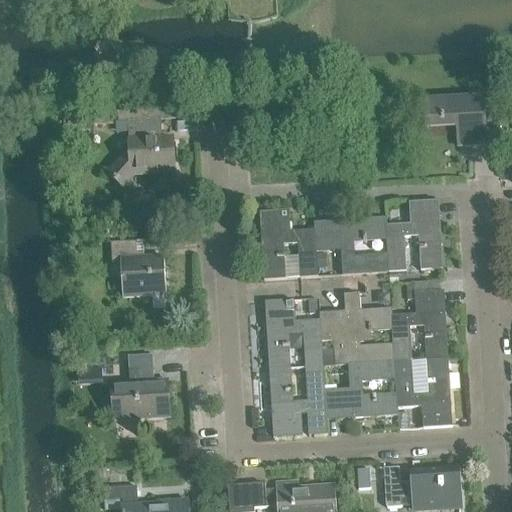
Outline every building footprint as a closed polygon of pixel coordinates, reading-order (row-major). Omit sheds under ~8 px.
[(426,126),(457,125),(458,145),(468,145),(468,147),(484,146),(481,100),(425,104),(426,126)] [(157,173),(174,172),(172,140),(158,141),(157,133),(158,133),(158,131),(157,131),(157,122),(157,121),(127,122),(127,123),(128,134),(129,134),(129,142),(128,142),(129,156),(123,157),(107,175),(122,189),(133,176),(133,174),(147,173),(147,175),(157,175),(157,173)] [(119,124),(115,124),(115,135),(128,134),(127,123),(119,124)] [(388,274),(442,271),(438,203),(409,205),(410,226),(386,228),(385,228),(386,237),(385,237),(387,257),(388,274)] [(263,282),(317,279),(316,254),(315,254),(314,232),(313,232),(289,233),(288,212),(259,214),(263,282)] [(313,225),(313,232),(314,232),(315,254),(316,254),(341,252),(342,277),(388,274),(387,257),(354,259),(352,239),(385,237),(386,237),(385,228),(386,228),(386,220),(313,225)] [(120,261),(122,299),(165,297),(163,258),(136,260),(135,243),(110,244),(111,262),(120,261)] [(326,254),(316,255),(317,270),(327,270),(326,254)] [(414,287),(406,287),(407,301),(414,301),(414,295),(414,287)] [(447,361),(443,293),(414,295),(414,301),(415,316),(391,318),(391,327),(392,347),(393,347),(394,364),(447,361)] [(318,322),(295,324),(294,302),(264,304),(268,372),(322,368),(321,344),(320,344),(319,322),(318,322)] [(316,303),(308,304),(309,316),(317,316),(316,303)] [(318,315),(318,322),(319,322),(320,344),(321,344),(346,342),(347,367),(394,364),(393,347),(392,347),(359,349),(358,329),(391,327),(391,318),(391,311),(318,315)] [(113,423),(169,420),(167,382),(147,383),(146,371),(152,371),(152,357),(127,358),(128,372),(136,372),(137,384),(111,385),(113,423)] [(397,410),(421,409),(422,431),(451,429),(447,361),(394,364),(395,381),(394,381),(395,401),(396,401),(396,410),(397,410)] [(349,391),(324,393),(323,393),(325,415),(324,415),(324,422),(398,418),(397,410),(396,410),(396,401),(395,401),(362,403),(361,383),(394,381),(395,381),(394,364),(347,367),(349,391)] [(324,415),(325,415),(323,393),(324,393),(322,368),(268,372),(272,440),(302,438),(300,416),(306,416),(308,437),(325,436),(324,422),(324,415)] [(408,415),(398,415),(399,432),(409,431),(408,415)] [(413,488),(400,489),(399,471),(399,470),(398,470),(397,470),(383,470),(385,508),(385,509),(386,510),(387,510),(400,509),(401,509),(401,508),(401,500),(414,499),(414,511),(430,511),(459,510),(458,495),(459,495),(460,494),(460,493),(460,492),(459,492),(458,491),(457,472),(456,471),(455,471),(414,473),(413,473),(413,474),(412,474),(412,475),(413,488)] [(369,471),(357,472),(358,492),(370,491),(369,471)] [(264,492),(264,485),(226,488),(227,489),(228,511),(253,511),(253,510),(277,509),(277,511),(334,511),(333,488),(294,490),(294,484),(273,485),(274,491),(264,492)] [(186,511),(186,503),(170,504),(170,506),(135,508),(135,500),(136,500),(136,499),(135,489),(136,489),(136,488),(103,490),(103,502),(121,501),(122,509),(121,509),(121,511),(186,511)]
